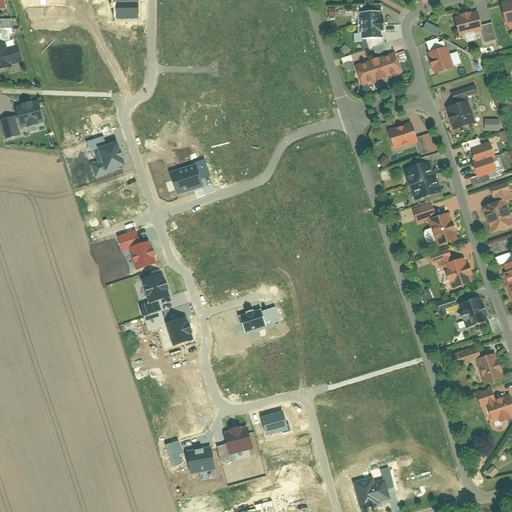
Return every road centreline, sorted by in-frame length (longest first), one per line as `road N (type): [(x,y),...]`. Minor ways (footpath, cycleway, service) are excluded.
road 1 (residential): [(305,396),(236,410),(221,405),(205,369),(208,343),(195,294),(173,264),(156,214)]
road 2 (residential): [(427,102),(511,353)]
road 3 (residential): [(425,359),(350,129)]
road 4 (residential): [(156,214),(122,115),(149,91),(152,0)]
road 5 (residential): [(156,214),(261,180),(288,139),(347,120)]
road 6 (residential): [(471,502),(425,359)]
road 7 (residential): [(458,0),(415,11),(406,25),(422,89)]
road 8 (residential): [(305,396),(425,359)]
road 9 (residential): [(345,114),(307,0)]
road 10 (residential): [(337,511),(305,396)]
